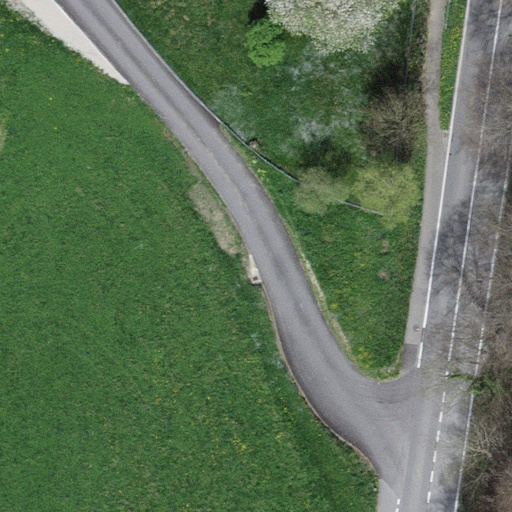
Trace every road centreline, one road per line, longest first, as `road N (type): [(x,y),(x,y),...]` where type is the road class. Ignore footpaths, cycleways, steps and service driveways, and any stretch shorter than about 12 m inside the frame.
road 1 (residential): [(81,0),(207,149),(259,229),(316,359),(343,395),(427,457)]
road 2 (tertiary): [(427,457),(498,0)]
